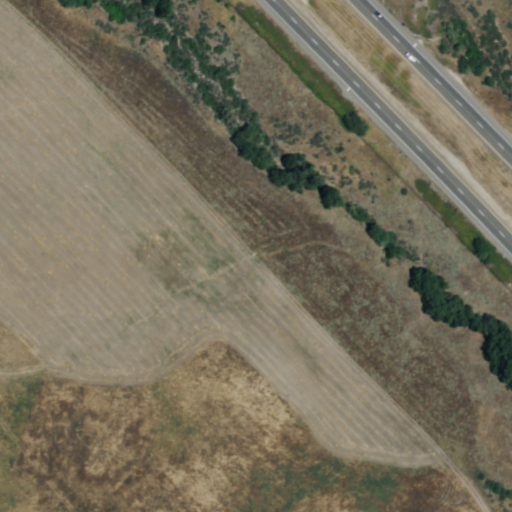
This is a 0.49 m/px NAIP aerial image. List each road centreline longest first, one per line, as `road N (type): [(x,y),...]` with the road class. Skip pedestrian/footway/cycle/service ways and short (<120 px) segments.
road 1 (trunk): [(273,0),(511,244)]
road 2 (trunk): [(511,159),(356,0)]
